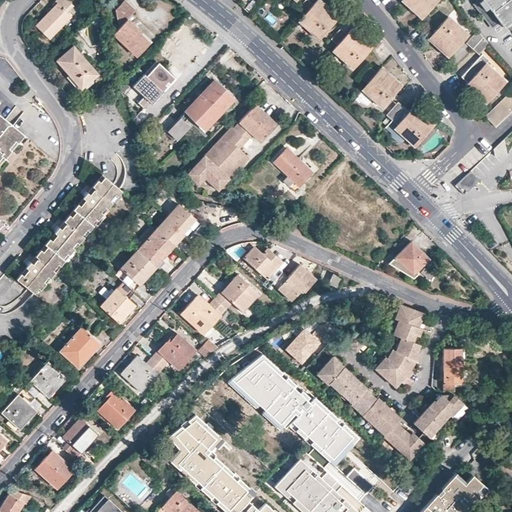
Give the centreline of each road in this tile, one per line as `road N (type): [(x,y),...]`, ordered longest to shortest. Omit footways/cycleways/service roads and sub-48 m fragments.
road 1 (residential): [(448,310),(280,235),(235,234),(216,242),(0,480)]
road 2 (secondary): [(202,0),(410,190)]
road 3 (residential): [(9,40),(64,115),(73,153),(63,183),(0,259)]
road 4 (residential): [(365,0),(474,133),(410,190)]
road 5 (residential): [(448,310),(426,342),(422,378),(402,397),(335,345)]
road 6 (residential): [(405,511),(511,389)]
road 7 (secondary): [(410,190),(511,300)]
